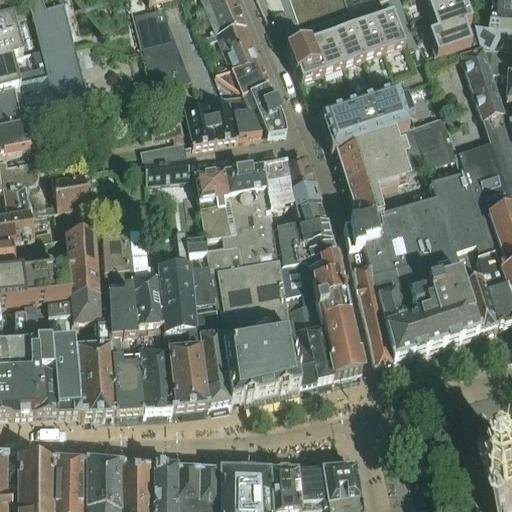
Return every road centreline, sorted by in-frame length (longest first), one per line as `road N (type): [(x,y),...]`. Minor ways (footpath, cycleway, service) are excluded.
road 1 (residential): [(365,426),(272,446),(0,448)]
road 2 (residential): [(365,426),(363,368),(310,150)]
road 3 (residential): [(310,150),(245,0)]
road 4 (residential): [(511,382),(365,426)]
road 5 (residential): [(191,169),(310,150)]
